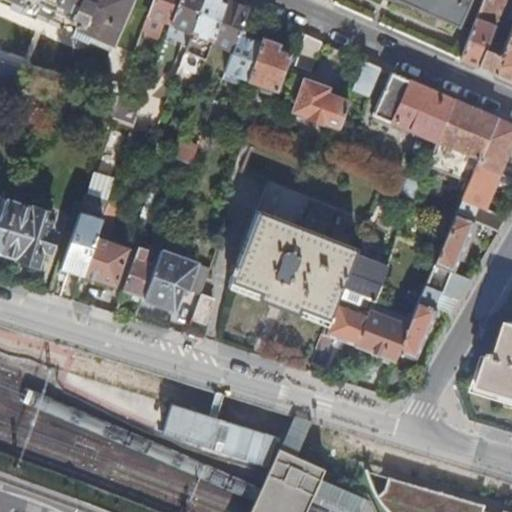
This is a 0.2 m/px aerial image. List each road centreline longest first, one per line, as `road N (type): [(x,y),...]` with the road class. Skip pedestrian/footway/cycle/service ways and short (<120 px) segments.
road 1 (residential): [(0,307),(320,403)]
road 2 (residential): [(511,102),(290,0)]
road 3 (residential): [(511,246),(409,429)]
